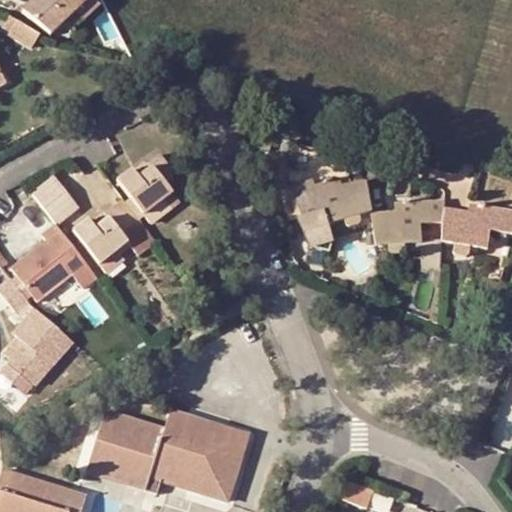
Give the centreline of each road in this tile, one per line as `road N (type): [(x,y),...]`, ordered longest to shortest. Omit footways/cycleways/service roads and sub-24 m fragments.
road 1 (residential): [(324,438),(315,386),(214,133)]
road 2 (residential): [(0,180),(167,91),(193,98),(214,133)]
road 3 (residential): [(423,168),(266,124),(214,133)]
road 4 (residential): [(324,438),(379,438),(434,459),(458,472),(490,511)]
